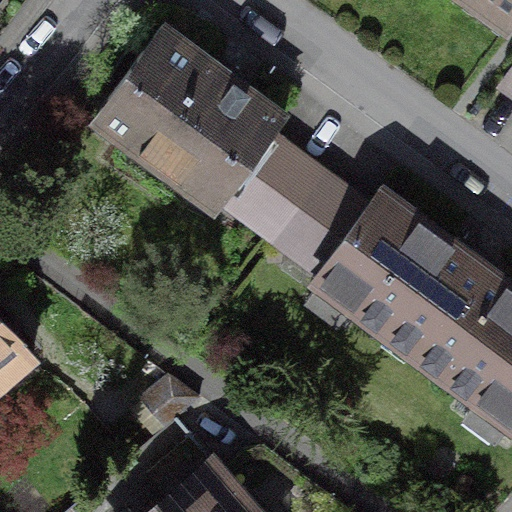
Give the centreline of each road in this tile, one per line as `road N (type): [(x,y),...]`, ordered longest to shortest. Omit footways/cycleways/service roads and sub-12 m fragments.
road 1 (residential): [(254,0),(511,189)]
road 2 (residential): [(0,102),(85,0)]
